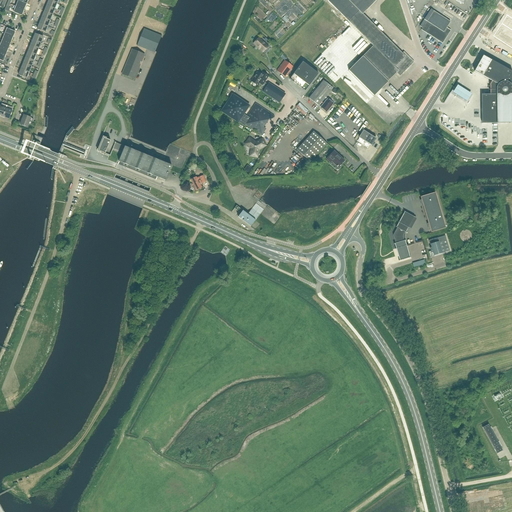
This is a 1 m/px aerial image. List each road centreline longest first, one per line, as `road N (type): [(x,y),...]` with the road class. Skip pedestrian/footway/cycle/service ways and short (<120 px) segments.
road 1 (track): [(25,482),(62,460),(88,429),(201,221)]
road 2 (unclassified): [(453,511),(417,376),(361,293),(363,247),(350,234)]
road 3 (primary): [(439,511),(405,388),(362,317)]
road 4 (primary): [(173,209),(0,139)]
road 5 (unclassified): [(283,84),(383,177)]
